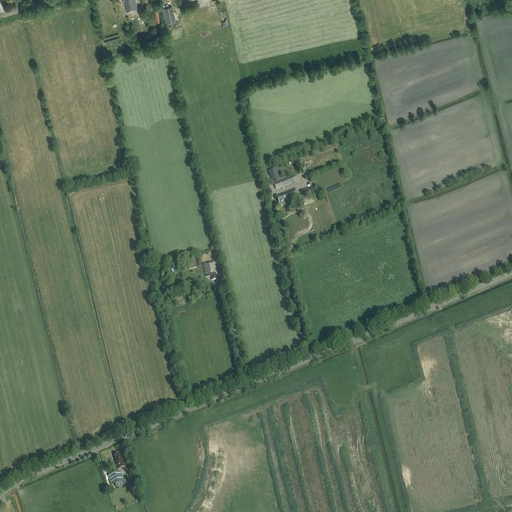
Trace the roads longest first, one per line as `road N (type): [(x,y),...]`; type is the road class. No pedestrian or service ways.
road 1 (tertiary): [(0,495),(39,471),(511,274)]
road 2 (track): [(309,359),(277,218)]
